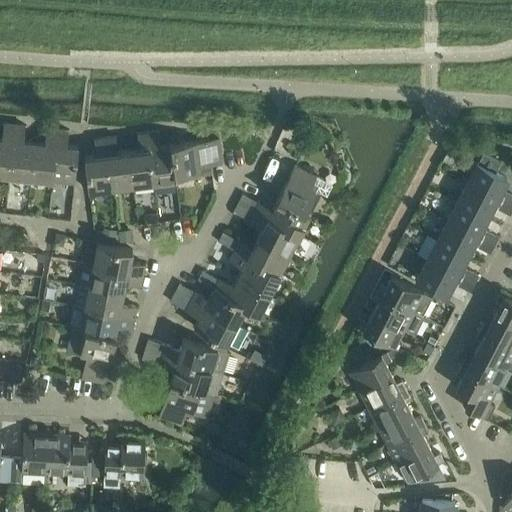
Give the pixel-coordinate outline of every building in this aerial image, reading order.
[(0,139),(0,175),(9,177),(14,125),(3,124),(2,139),(0,139)] [(14,125),(9,177),(30,179),(34,142),(23,141),(25,126),(14,125)] [(34,142),(30,179),(51,181),(57,129),(46,128),(45,143),(34,142)] [(57,129),(51,181),(73,183),(77,147),(66,146),(68,130),(57,129)] [(148,132),(154,183),(176,180),(171,145),(160,146),(158,131),(148,132)] [(128,150),(133,186),(154,183),(148,132),(138,133),(139,149),(128,150)] [(307,132),(302,141),(313,147),(318,138),(307,132)] [(105,137),(112,188),(133,186),(128,150),(118,151),(116,136),(105,137)] [(85,156),(89,191),(112,188),(105,137),(95,139),(97,154),(85,156)] [(171,145),(176,180),(201,177),(199,165),(222,162),(219,138),(171,145)] [(477,163),(468,181),(498,196),(507,178),(495,172),(501,161),(483,151),(477,163)] [(295,165),(277,199),(292,206),(304,213),(309,215),(321,193),(327,196),(333,184),(316,176),(295,165)] [(468,181),(458,199),(488,213),(498,196),(468,181)] [(242,193),(238,202),(254,211),(280,224),(300,234),(309,215),(304,213),(292,206),(277,199),(272,208),(260,202),(259,202),(259,201),(243,193),(242,193)] [(499,208),(510,213),(510,214),(511,210),(511,196),(507,194),(499,208)] [(458,199),(448,218),(479,232),(488,213),(458,199)] [(254,211),(249,220),(263,227),(258,237),(290,254),(300,234),(280,224),(254,211)] [(157,212),(144,214),(146,224),(158,222),(157,212)] [(448,218),(437,240),(466,256),(479,232),(448,218)] [(103,231),(101,239),(107,240),(116,241),(118,242),(116,230),(104,227),(103,231)] [(132,229),(118,231),(119,241),(133,240),(132,229)] [(479,247),(489,253),(498,237),(487,232),(479,247)] [(55,235),(53,244),(63,246),(65,237),(57,235),(55,235)] [(427,235),(418,252),(428,258),(457,274),(466,256),(437,240),(427,235)] [(239,240),(234,249),(280,273),(290,254),(258,237),(253,247),(239,240)] [(96,243),(92,264),(143,275),(145,264),(129,261),(132,250),(96,243)] [(234,249),(229,259),(243,266),(238,275),(270,292),(280,273),(234,249)] [(428,258),(417,279),(446,294),(457,274),(428,258)] [(82,262),(77,284),(123,293),(125,282),(140,285),(143,275),(92,264),(82,262)] [(459,285),(470,290),(478,276),(467,270),(459,285)] [(219,278),(214,288),(242,302),(246,304),(246,305),(260,312),(260,311),(270,292),(238,275),(233,285),(219,278)] [(376,291),(423,315),(432,297),(392,276),(386,287),(380,284),(376,291)] [(77,284),(73,305),(134,317),(136,306),(121,303),(123,293),(77,284)] [(196,290),(191,300),(204,307),(236,323),(246,305),(246,304),(242,302),(214,288),(209,297),(196,290)] [(175,291),(170,301),(173,303),(186,309),(200,316),(194,327),(226,343),(238,349),(248,329),(236,323),(204,307),(191,300),(175,291)] [(373,313),(404,329),(415,335),(424,317),(422,316),(423,315),(376,291),(372,299),(378,302),(373,313)] [(501,304),(495,314),(511,322),(511,299),(499,293),(495,301),(501,304)] [(43,299),(41,310),(49,311),(51,300),(43,299)] [(69,327),(71,327),(115,335),(117,324),(132,328),(134,317),(73,305),(69,327)] [(395,347),(404,329),(373,313),(368,323),(361,320),(357,328),(395,347)] [(480,329),(511,346),(511,322),(495,314),(490,325),(484,321),(480,329)] [(85,356),(81,378),(105,382),(115,335),(71,327),(65,352),(85,356)] [(482,340),(476,350),(507,367),(511,357),(511,346),(480,329),(476,337),(482,340)] [(430,336),(428,341),(434,344),(437,340),(430,336)] [(162,354),(223,373),(229,352),(184,338),(180,349),(165,344),(162,354)] [(427,342),(423,350),(430,355),(435,346),(427,342)] [(174,369),(170,380),(214,394),(216,394),(223,373),(162,354),(145,349),(142,359),(159,364),(159,365),(174,369)] [(461,365),(498,385),(507,367),(476,350),(470,361),(465,358),(461,365)] [(349,370),(359,389),(391,373),(385,362),(391,359),(387,351),(349,370)] [(32,355),(30,366),(38,368),(41,357),(32,355)] [(488,403),(498,385),(461,365),(457,373),(462,376),(457,387),(468,393),(462,403),(465,407),(487,419),(494,406),(488,403)] [(359,389),(368,407),(406,388),(402,380),(396,383),(391,373),(359,389)] [(207,417),(214,394),(170,380),(159,416),(182,423),(186,411),(207,417)] [(370,425),(372,428),(410,409),(404,399),(410,396),(406,388),(368,407),(376,422),(370,425)] [(340,407),(328,413),(333,424),(346,418),(340,407)] [(410,409),(372,428),(374,431),(379,429),(387,444),(424,424),(420,416),(415,419),(410,409)] [(208,422),(206,430),(217,434),(219,425),(208,422)] [(424,424),(387,444),(396,462),(397,462),(429,445),(423,435),(428,432),(424,424)] [(0,431),(0,481),(10,482),(11,456),(0,455),(0,437),(0,431)] [(11,456),(10,482),(21,482),(22,472),(45,474),(45,473),(47,433),(23,432),(22,457),(11,456)] [(45,473),(45,474),(68,475),(67,485),(85,486),(87,441),(70,440),(70,434),(47,433),(45,473)] [(339,435),(328,440),(333,449),(343,444),(339,435)] [(121,437),(121,443),(105,442),(104,461),(103,486),(119,487),(119,478),(143,478),(145,438),(121,437)] [(434,455),(429,445),(397,462),(396,462),(406,480),(425,470),(438,463),(443,460),(439,452),(434,455)] [(438,463),(425,470),(430,479),(432,479),(438,478),(445,478),(444,475),(438,463)] [(511,486),(501,505),(511,510),(511,486)] [(95,490),(95,498),(104,499),(104,490),(95,490)] [(422,498),(420,511),(454,511),(455,501),(422,498)]
